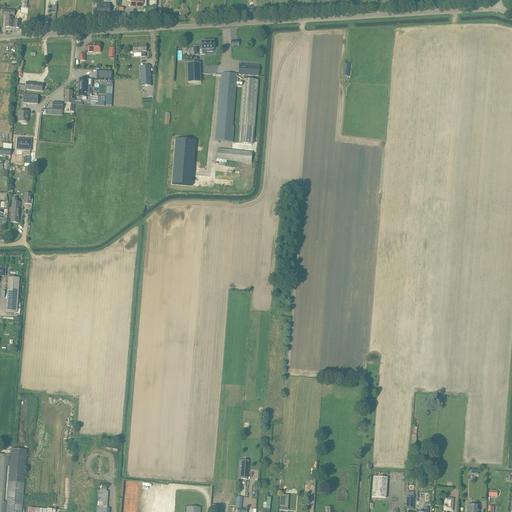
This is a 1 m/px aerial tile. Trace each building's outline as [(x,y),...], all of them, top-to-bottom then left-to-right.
[(110,4),(97,4),(97,15),(105,14),(105,15),(110,15),(110,13),(111,13),(111,9),(110,9),(110,4)] [(13,18),(6,17),(5,27),(12,28),(12,27),(15,27),(15,28),(19,28),(20,21),(13,20),(13,18)] [(214,50),(213,42),(202,42),(201,42),(201,43),(202,47),(199,47),(199,50),(203,50),(204,50),(205,52),(213,52),(213,50),(214,50)] [(100,53),(100,43),(96,43),(96,44),(88,45),(88,53),(97,52),(97,53),(100,53)] [(146,50),(146,45),(133,46),(133,53),(141,53),(141,58),(145,57),(145,52),(146,52),(146,50)] [(201,83),(200,63),(187,63),(188,83),(201,83)] [(239,65),(239,75),(258,76),(259,66),(239,65)] [(150,66),(140,67),(141,86),(142,86),(151,86),(150,66)] [(97,80),(112,81),(113,72),(98,71),(97,80)] [(233,142),(234,126),(233,126),(236,83),(238,84),(238,78),(237,78),(237,74),(236,74),(222,73),(222,78),(221,77),(220,77),(215,141),(212,183),(230,184),(233,142)] [(79,97),(86,97),(87,95),(88,95),(89,93),(90,88),(88,86),(87,86),(87,79),(80,79),(79,97)] [(253,144),(258,80),(257,80),(243,79),(238,143),(234,185),(249,186),(253,144)] [(43,84),(26,83),(26,86),(18,85),(18,90),(25,91),(26,89),(42,91),(43,84)] [(179,88),(172,178),(192,179),(199,89),(179,88)] [(66,92),(65,103),(70,104),(71,104),(73,104),(74,104),(75,99),(74,99),(72,99),(72,97),(72,92),(66,92)] [(38,96),(23,95),(22,103),(38,104),(38,96)] [(95,103),(95,106),(100,106),(104,107),(104,103),(100,103),(100,97),(98,96),(97,103),(95,103)] [(53,103),(52,110),(52,115),(61,116),(61,111),(62,111),(63,103),(53,103)] [(29,112),(19,111),(18,122),(22,122),(22,124),(26,124),(26,123),(27,123),(27,116),(28,116),(29,112)] [(16,150),(31,151),(31,139),(17,139),(16,150)] [(17,199),(13,199),(11,223),(18,223),(20,202),(17,202),(17,199)] [(9,278),(6,313),(17,314),(20,279),(14,278),(9,278)] [(22,511),(27,451),(11,449),(5,511),(22,511)] [(248,461),(239,460),(239,466),(241,466),(240,479),(247,480),(248,464),(248,461)] [(388,478),(374,477),(372,497),(386,499),(388,478)] [(106,511),(109,486),(99,485),(96,511),(106,511)] [(280,495),(279,507),(287,508),(288,496),(280,495)] [(453,500),(445,499),(444,503),(448,503),(448,507),(444,507),(444,511),(452,511),(453,500)]
